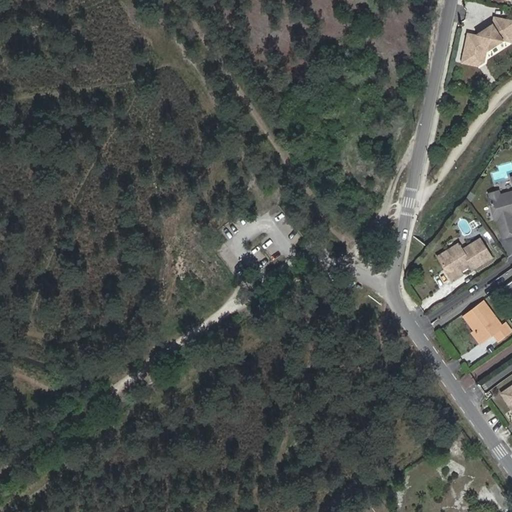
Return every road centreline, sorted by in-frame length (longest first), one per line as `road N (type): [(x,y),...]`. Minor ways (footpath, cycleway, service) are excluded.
road 1 (residential): [(452,0),(397,276),(399,300),(415,325)]
road 2 (track): [(180,0),(362,265)]
